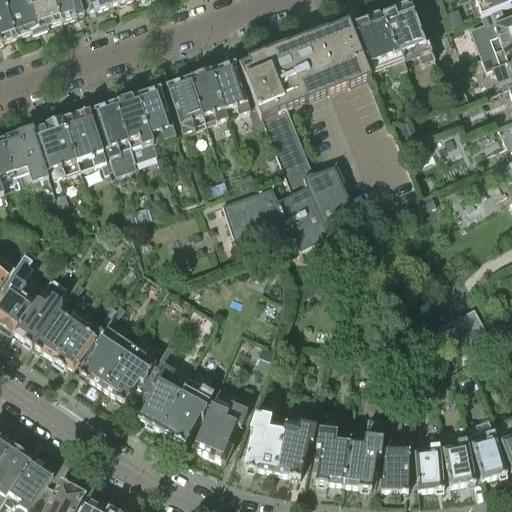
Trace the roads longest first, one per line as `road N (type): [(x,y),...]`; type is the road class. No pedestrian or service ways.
road 1 (residential): [(0,99),(291,0)]
road 2 (residential): [(207,511),(0,385)]
